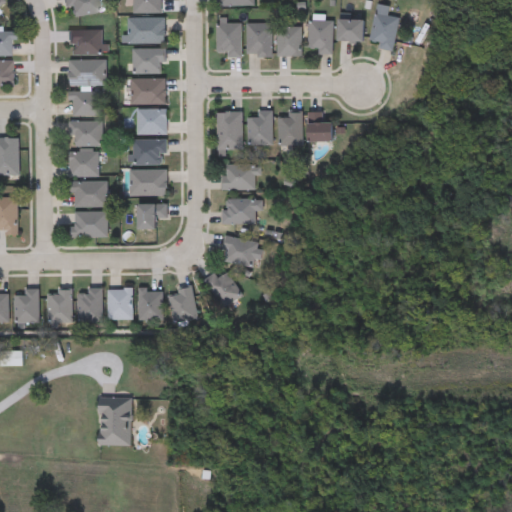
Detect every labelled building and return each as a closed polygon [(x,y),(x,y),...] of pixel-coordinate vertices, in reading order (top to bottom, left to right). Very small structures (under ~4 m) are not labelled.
[(68,17),(65,0),(96,0),(99,13),(68,17)] [(163,0),(163,13),(133,13),(133,0),(163,0)] [(255,8),(254,0),(219,0),(220,8),(255,8)] [(378,41),(370,40),(374,14),(397,17),(393,50),(377,48),(378,41)] [(165,44),(127,44),(127,18),(165,18),(165,44)] [(363,19),(363,42),(338,42),(338,19),(363,19)] [(317,54),(317,48),(308,48),(308,21),(332,21),(332,54),(317,54)] [(242,56),(226,56),(226,50),(217,50),(217,23),(242,23),(242,56)] [(247,23),(271,23),(271,56),(247,56),(247,23)] [(300,56),(276,56),(276,26),(300,26),(300,56)] [(101,29),(101,55),(69,55),(69,29),(101,29)] [(0,31),(12,31),(12,56),(0,56),(0,31)] [(133,48),(164,48),(164,73),(133,73),(133,48)] [(0,60),(14,60),(14,85),(0,85),(0,60)] [(105,85),(69,85),(69,60),(105,60),(105,85)] [(132,104),(132,79),(166,79),(166,104),(132,104)] [(101,115),(70,115),(70,91),(101,91),(101,115)] [(136,134),(136,109),(166,109),(166,134),(136,134)] [(248,117),(257,117),(257,110),(272,110),(272,145),(248,145),(248,117)] [(217,149),(217,112),(242,112),(242,149),(217,149)] [(278,145),(278,116),(287,116),(287,112),(302,112),(302,145),(278,145)] [(308,141),(308,112),(322,112),(322,122),(332,122),(332,141),(308,141)] [(69,137),(69,120),(102,120),(102,145),(73,145),(73,137),(69,137)] [(0,137),(18,137),(18,175),(0,175),(0,137)] [(133,164),(133,139),(166,139),(166,164),(133,164)] [(99,177),(69,177),(69,150),(99,150),(99,177)] [(254,164),(254,189),(222,189),(222,164),(254,164)] [(166,170),(166,195),(129,195),(129,170),(166,170)] [(107,207),(72,207),(72,182),(107,182),(107,207)] [(0,197),(17,197),(18,235),(7,235),(6,230),(0,230),(0,197)] [(257,224),(222,224),(222,199),(257,199),(257,224)] [(137,230),(137,218),(132,218),(132,205),(167,205),(167,219),(157,219),(157,230),(137,230)] [(108,211),(108,237),(72,237),(72,211),(108,211)] [(262,244),(259,259),(257,259),(255,267),(220,260),(225,236),(262,244)] [(203,280),(215,273),(218,278),(227,272),(241,294),(221,308),(203,280)] [(102,288),(102,321),(78,321),(78,293),(87,293),(87,288),(102,288)] [(108,288),(133,288),(133,319),(108,319),(108,288)] [(171,321),(171,295),(177,295),(177,288),(195,288),(195,321),(171,321)] [(24,289),(39,289),(39,323),(15,323),(15,295),(24,295),(24,289)] [(72,323),(48,323),(48,294),(57,294),(57,289),(72,289),(72,323)] [(138,321),(138,289),(163,289),(163,321),(138,321)] [(0,292),(9,292),(9,323),(0,323),(0,292)] [(1,352),(1,367),(23,367),(23,353),(1,352)] [(132,448),(133,399),(101,399),(100,447),(132,448)]
